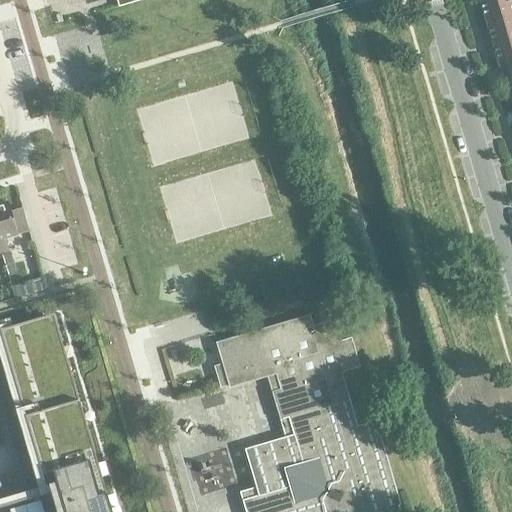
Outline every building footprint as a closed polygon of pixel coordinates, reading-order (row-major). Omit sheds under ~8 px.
[(486,24),(511,16),(511,3),(511,0),(487,0),(479,2),(486,24)] [(492,46),(511,40),(511,16),(486,24),(492,46)] [(511,64),(511,40),(492,46),(499,69),(506,67),(506,66),(511,64)] [(0,205),(0,253),(1,255),(8,253),(5,240),(17,236),(13,224),(23,221),(21,213),(11,216),(7,203),(0,205)] [(64,216),(50,218),(52,230),(65,228),(64,216)] [(110,511),(95,460),(89,462),(47,318),(0,331),(0,333),(42,478),(52,475),(63,511),(110,511)] [(312,328),(310,319),(216,346),(228,387),(266,376),(279,421),(346,401),(338,375),(357,369),(349,340),(340,343),(336,329),(328,323),(312,328)] [(258,488),(255,489),(240,494),(244,507),(253,504),(255,511),(398,511),(373,423),(354,429),(346,401),(279,421),(285,439),(247,450),(258,488)] [(42,511),(39,502),(9,510),(9,511),(42,511)]
